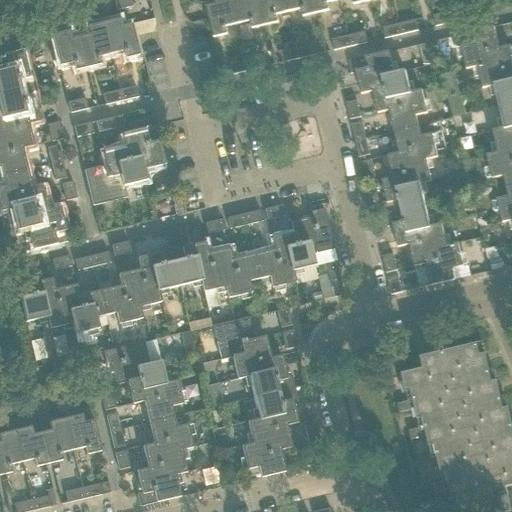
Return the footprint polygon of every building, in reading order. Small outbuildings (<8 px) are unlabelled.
[(238,24),(232,0),(214,0),(216,5),(207,7),(214,38),(227,35),(225,27),(238,24)] [(232,0),(238,24),(251,21),(253,29),(265,26),(259,0),(232,0)] [(259,0),(265,26),(278,23),(276,15),(289,12),(285,0),(259,0)] [(285,0),(289,12),(302,9),(303,17),(316,14),(312,0),(285,0)] [(312,0),(316,14),(329,11),(327,3),(340,0),(339,0),(312,0)] [(435,27),(453,23),(450,12),(433,16),(435,27)] [(119,19),(103,23),(110,54),(123,51),(125,59),(138,56),(134,36),(131,24),(121,27),(119,19)] [(399,24),(401,35),(418,31),(415,20),(399,24)] [(88,35),(80,37),(87,68),(100,65),(98,57),(110,54),(103,23),(86,27),(88,35)] [(401,35),(399,24),(382,28),(385,39),(401,35)] [(50,28),(49,25),(32,29),(35,40),(52,36),(50,28)] [(499,49),(494,27),(469,33),(472,44),(461,47),(467,70),(478,67),(490,64),(487,52),(499,49)] [(69,31),(51,35),(52,36),(54,47),(59,67),(72,63),(74,71),(87,68),(80,37),(70,39),(69,31)] [(351,47),(367,43),(365,32),(348,36),(351,47)] [(0,72),(3,72),(0,60),(12,57),(6,35),(0,36),(0,72)] [(351,47),(348,36),(331,40),(334,51),(351,47)] [(431,43),(420,46),(424,66),(436,64),(431,43)] [(297,48),(300,59),(316,55),(314,44),(297,48)] [(511,69),(511,53),(510,47),(499,49),(487,52),(490,64),(478,67),(483,89),(494,86),(506,83),(504,72),(511,69)] [(300,59),(297,48),(280,52),(283,63),(300,59)] [(394,74),(389,52),(348,61),(351,74),(356,73),(361,94),(372,92),(384,89),(382,77),(394,74)] [(0,72),(0,95),(36,87),(33,75),(28,76),(23,55),(12,57),(0,60),(3,72),(0,72)] [(249,71),(265,67),(263,56),(246,60),(249,71)] [(249,71),(246,60),(230,64),(232,75),(249,71)] [(511,69),(504,72),(506,83),(494,86),(500,108),(511,105),(511,69)] [(377,113),(389,111),(401,108),(398,97),(410,94),(405,72),(394,74),(382,77),(384,89),(372,92),(377,113)] [(441,76),(446,98),(460,94),(454,73),(441,76)] [(0,95),(0,112),(1,118),(13,115),(16,127),(28,124),(39,121),(34,100),(39,99),(36,87),(0,95)] [(119,91),(121,101),(138,97),(135,87),(119,91)] [(102,94),(105,105),(121,101),(119,91),(102,94)] [(389,111),(394,132),(418,126),(416,117),(427,114),(422,91),(410,94),(398,97),(401,108),(389,111)] [(460,94),(446,98),(452,119),(465,116),(460,94)] [(87,109),(85,99),(67,103),(70,114),(87,109)] [(350,120),(361,118),(357,101),(346,103),(350,120)] [(511,105),(500,108),(505,129),(511,127),(511,105)] [(0,118),(0,141),(7,140),(10,151),(22,148),(33,146),(28,124),(16,127),(13,115),(1,118),(0,118)] [(112,118),(95,122),(98,133),(115,129),(112,118)] [(51,142),(62,139),(58,122),(47,125),(51,142)] [(355,141),(366,139),(362,122),(351,125),(355,141)] [(76,138),(93,134),(90,123),(73,127),(76,138)] [(143,170),(165,165),(155,124),(142,128),(143,133),(122,138),(125,149),(127,161),(140,158),(143,170)] [(394,132),(384,134),(389,156),(411,151),(414,163),(426,160),(437,158),(432,135),(421,137),(418,126),(394,132)] [(493,132),(498,154),(510,151),(511,158),(511,127),(505,129),(493,132)] [(355,141),(359,158),(369,155),(366,139),(355,141)] [(0,165),(3,175),(27,170),(22,148),(10,151),(7,140),(0,141),(0,165)] [(51,165),(62,162),(58,145),(47,148),(51,165)] [(103,155),(106,165),(108,178),(121,175),(123,187),(145,181),(143,170),(140,158),(127,161),(125,149),(103,155)] [(388,156),(393,178),(405,175),(408,188),(420,185),(431,182),(426,160),(414,163),(411,151),(389,156),(388,156)] [(504,177),(506,187),(511,185),(511,158),(510,151),(498,154),(487,156),(493,180),(504,177)] [(364,180),(375,177),(371,160),(360,163),(364,180)] [(66,178),(62,162),(51,165),(55,181),(66,178)] [(106,165),(84,170),(83,171),(92,206),(126,198),(123,187),(121,175),(108,178),(106,165)] [(3,175),(5,186),(0,187),(0,212),(10,210),(23,206),(20,194),(32,191),(27,170),(3,175)] [(382,204),(385,215),(425,206),(420,185),(408,188),(405,175),(393,178),(382,181),(387,203),(382,204)] [(76,199),(72,182),(61,185),(65,202),(76,199)] [(503,223),(511,221),(511,185),(506,187),(509,198),(498,201),(503,223)] [(10,210),(15,231),(27,228),(39,225),(36,212),(48,210),(43,188),(32,191),(20,194),(23,206),(10,210)] [(281,206),(264,209),(267,220),(283,216),(281,206)] [(397,248),(409,245),(421,242),(418,230),(430,228),(425,206),(385,215),(388,227),(392,226),(397,248)] [(27,228),(32,250),(32,251),(72,241),(69,227),(65,229),(59,207),(48,210),(36,212),(39,225),(27,228)] [(312,218),(291,223),(293,234),(296,246),(308,243),(311,255),(314,266),(336,261),(333,250),(323,209),(311,212),(312,218)] [(243,214),(246,225),(262,221),(259,211),(243,214)] [(246,225),(243,214),(227,218),(229,229),(246,225)] [(222,219),(205,223),(207,234),(224,230),(222,219)] [(414,267),(425,264),(426,264),(437,262),(435,250),(446,247),(441,225),(430,228),(418,230),(421,242),(409,245),(414,267)] [(271,239),(274,251),(277,262),(289,260),(292,271),(314,266),(311,255),(308,243),(296,246),(293,234),(271,239)] [(128,242),(111,246),(113,257),(130,253),(128,242)] [(181,243),(170,246),(179,286),(200,281),(197,269),(209,266),(207,254),(204,243),(183,248),(181,243)] [(425,264),(430,285),(430,286),(455,281),(452,270),(463,267),(458,244),(446,247),(435,250),(437,262),(426,264),(425,264)] [(138,259),(140,270),(143,282),(155,279),(158,291),(179,286),(170,246),(158,249),(159,254),(138,259)] [(228,249),(207,254),(209,266),(197,269),(200,281),(203,292),(225,287),(222,275),(234,272),(231,261),(228,249)] [(274,251),(252,256),(258,279),(269,277),(271,288),(294,283),(292,271),(289,260),(277,262),(274,251)] [(91,256),(93,267),(110,263),(107,252),(91,256)] [(386,274),(397,271),(393,254),(382,257),(386,274)] [(71,267),(68,256),(51,260),(54,271),(71,267)] [(93,267),(91,256),(74,260),(77,271),(93,267)] [(252,256),(231,261),(234,272),(222,275),(225,287),(227,298),(250,293),(248,282),(258,279),(252,256)] [(118,275),(121,287),(123,298),(136,296),(139,307),(160,302),(158,291),(155,279),(143,282),(140,270),(118,275)] [(327,275),(317,277),(322,299),(333,297),(327,275)] [(387,278),(391,295),(402,293),(398,276),(387,278)] [(25,323),(47,318),(44,305),(56,302),(54,291),(51,279),(29,284),(28,279),(15,282),(25,323)] [(50,328),(71,323),(68,311),(81,308),(78,297),(75,286),(54,291),(56,302),(44,305),(47,318),(50,328)] [(121,287),(99,292),(105,315),(115,313),(118,324),(141,319),(139,307),(136,296),(123,298),(121,287)] [(68,311),(71,323),(74,335),(97,329),(95,318),(105,315),(99,292),(78,297),(81,308),(68,311)] [(291,325),(287,309),(276,311),(280,328),(291,325)] [(221,360),(232,357),(244,355),(241,342),(253,340),(248,318),(213,326),(221,360)] [(296,347),(292,330),(282,333),(286,350),(296,347)] [(179,334),(185,356),(194,354),(188,332),(179,334)] [(237,379),(248,376),(260,373),(258,362),(270,359),(265,337),(253,340),(241,342),(244,355),(232,357),(237,379)] [(116,385),(127,383),(139,380),(136,368),(148,365),(143,343),(103,352),(106,365),(111,363),(116,385)] [(511,511),(511,427),(508,410),(503,411),(496,383),(491,384),(485,356),(480,357),(477,346),(420,359),(423,371),(401,376),(408,402),(397,405),(399,414),(414,410),(419,429),(408,432),(410,441),(426,437),(431,456),(420,459),(422,467),(438,464),(442,483),(431,486),(433,494),(449,491),(454,510),(445,511),(461,511),(486,506),(487,511),(511,511)] [(248,376),(254,398),(294,389),(291,377),(286,378),(281,357),(270,359),(258,362),(260,373),(248,376)] [(132,404),(144,402),(155,399),(152,387),(164,384),(159,362),(148,365),(136,368),(139,380),(127,383),(132,404)] [(144,402),(149,423),(172,417),(170,406),(181,404),(176,381),(164,384),(152,387),(155,399),(144,402)] [(218,384),(204,387),(205,394),(220,391),(218,384)] [(254,398),(259,419),(271,416),(273,429),(285,426),(296,423),(291,402),(297,401),(294,389),(254,398)] [(104,411),(115,408),(111,391),(100,394),(104,411)] [(109,432),(120,430),(116,413),(105,416),(109,432)] [(72,450),(84,447),(86,455),(100,452),(93,421),(82,423),(80,415),(64,418),(72,450)] [(247,422),(252,444),(264,441),(267,453),(279,451),(291,448),(285,426),(273,429),(271,416),(259,419),(247,422)] [(149,423),(154,444),(165,442),(168,453),(180,450),(191,448),(186,425),(175,428),(172,417),(149,423)] [(50,430),(41,432),(48,463),(60,460),(58,453),(72,450),(64,418),(48,422),(50,430)] [(308,444),(319,441),(315,424),(304,427),(308,444)] [(30,427),(13,431),(21,462),(33,459),(35,466),(48,463),(41,432),(32,435),(30,427)] [(109,432),(113,449),(124,446),(120,430),(109,432)] [(0,474),(10,473),(8,465),(21,462),(13,431),(0,434),(0,474)] [(285,472),(284,472),(279,451),(267,453),(264,441),(252,444),(241,447),(246,469),(257,467),(260,478),(285,472)] [(142,447),(147,468),(159,466),(162,478),(174,475),(185,472),(180,450),(168,453),(165,442),(154,444),(142,447)] [(302,468),(313,465),(309,448),(298,451),(302,468)] [(118,471),(129,468),(125,451),(114,454),(118,471)] [(180,497),(174,475),(162,478),(159,466),(147,468),(136,471),(141,493),(136,494),(139,507),(180,497)] [(98,484),(81,488),(84,499),(100,495),(110,493),(107,482),(98,484)] [(84,499),(81,488),(64,492),(67,503),(84,499)] [(30,500),(33,511),(50,507),(47,496),(30,500)] [(14,504),(15,511),(29,511),(33,511),(30,500),(14,504)]
